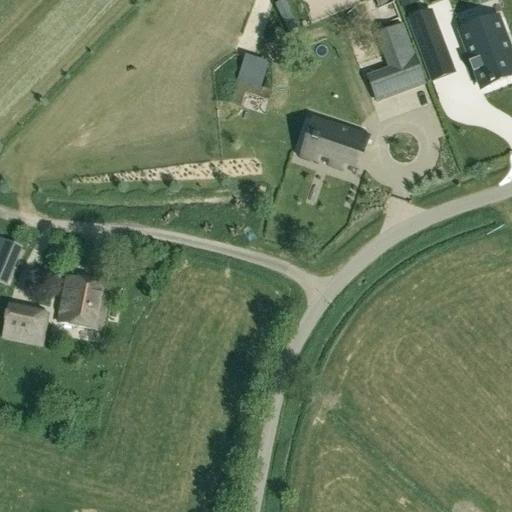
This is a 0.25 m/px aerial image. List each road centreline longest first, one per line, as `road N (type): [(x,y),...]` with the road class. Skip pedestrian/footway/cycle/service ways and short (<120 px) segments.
road 1 (unclassified): [(332,290),(163,234),(55,227),(0,212)]
road 2 (unclassified): [(252,511),(283,368),(332,290)]
road 3 (unclassified): [(332,290),(415,223),(511,190)]
